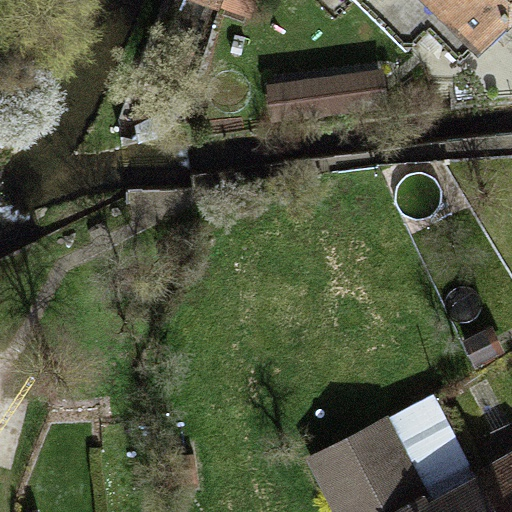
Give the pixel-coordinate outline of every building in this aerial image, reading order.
[(184,0),(227,13),(231,0),(184,0)] [(511,0),(362,0),(412,48),(439,21),(489,70),(511,46),(511,0)] [(426,511),(380,428),(306,470),(329,511),(426,511)] [(511,511),(511,465),(476,485),(491,511),(511,511)] [(491,511),(476,485),(426,511),(491,511)]
